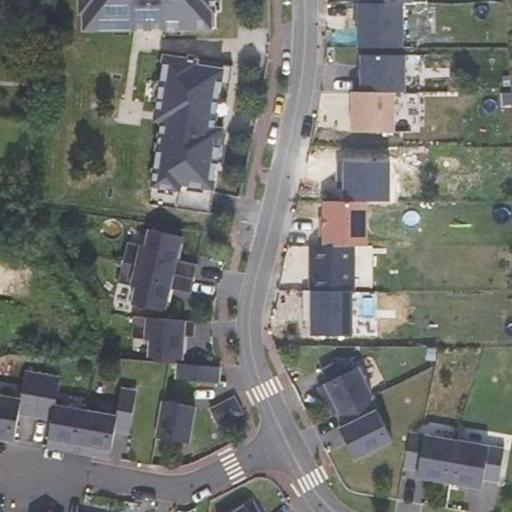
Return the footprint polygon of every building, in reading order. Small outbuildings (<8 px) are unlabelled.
[(85,13),(85,29),(212,27),(212,11),(215,11),(215,0),(80,0),(81,13),(85,13)] [(364,55),(363,92),(396,92),(406,92),(406,55),(364,55)] [(233,66),(165,56),(157,112),(163,113),(149,204),(210,213),(233,66)] [(363,92),(353,92),(353,132),(396,132),(396,92),(363,92)] [(157,225),(156,231),(177,235),(178,228),(157,225)] [(128,243),(123,263),(195,279),(198,264),(177,259),(183,237),(177,235),(156,231),(150,229),(146,247),(128,243)] [(357,246),(313,246),(313,290),(357,290),(357,246)] [(195,279),(123,263),(118,283),(137,287),(133,304),(144,307),(165,312),(170,289),(191,294),(195,279)] [(164,319),(165,312),(144,307),(142,317),(164,319)] [(142,317),(134,317),(132,339),(151,340),(150,357),(154,358),(175,359),(183,359),(184,336),(195,337),(196,321),(164,319),(142,317)] [(351,358),(342,358),(322,369),(328,382),(319,386),(326,400),(333,396),(341,412),(371,397),(373,396),(358,367),(356,368),(351,358)] [(220,367),(179,364),(178,379),(219,382),(220,367)] [(21,400),(0,396),(0,438),(15,440),(20,414),(37,417),(44,375),(26,372),(21,400)] [(59,378),(44,375),(37,417),(52,420),(47,447),(62,449),(63,442),(80,445),(86,411),(54,405),(59,378)] [(115,416),(86,411),(80,445),(79,452),(93,455),(95,447),(112,450),(116,431),(130,433),(137,392),(119,389),(115,416)] [(333,396),(326,400),(334,415),(341,412),(333,396)] [(235,397),(211,409),(219,425),(243,413),(235,397)] [(371,397),(341,412),(348,425),(341,429),(356,458),(393,440),(371,397)] [(196,407),(164,401),(158,438),(189,443),(196,407)] [(451,483),(457,442),(410,434),(405,467),(419,469),(418,477),(451,483)] [(504,450),(457,442),(451,483),(483,488),(484,479),(499,481),(504,450)] [(95,447),(93,455),(111,458),(112,450),(95,447)] [(258,511),(252,502),(246,506),(249,511),(258,511)]
